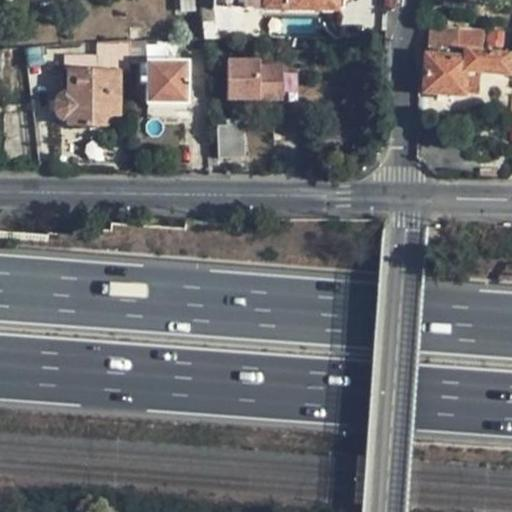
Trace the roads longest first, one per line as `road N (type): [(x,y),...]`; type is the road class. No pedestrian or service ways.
road 1 (motorway): [(511,324),(0,287)]
road 2 (motorway): [(0,364),(511,400)]
road 3 (residential): [(0,191),(402,196)]
road 4 (residential): [(402,196),(384,511)]
road 5 (residential): [(408,0),(402,196)]
